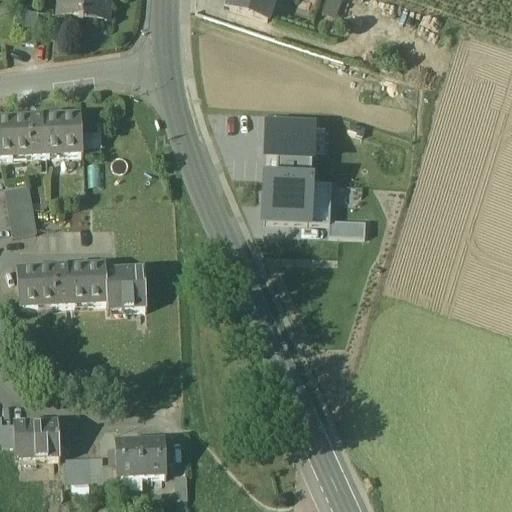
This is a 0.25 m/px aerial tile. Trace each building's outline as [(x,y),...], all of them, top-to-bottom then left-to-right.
[(109,0),(65,0),(63,25),(106,29),(109,0)] [(233,0),(229,14),(268,26),(275,0),(233,0)] [(323,0),(320,19),(338,22),(341,0),(323,0)] [(37,19),(24,18),(22,50),(35,51),(37,19)] [(78,124),(0,127),(0,166),(80,163),(82,163),(79,123),(78,123),(78,124)] [(330,191),(310,191),(312,133),(267,132),(265,169),(276,169),(275,188),(265,188),(263,229),(329,231),(329,229),(330,191)] [(27,194),(3,198),(3,199),(4,199),(8,221),(30,217),(26,195),(27,195),(27,194)] [(30,217),(8,221),(12,244),(11,244),(11,245),(35,241),(35,240),(34,240),(30,217)] [(365,230),(329,229),(329,231),(329,244),(364,245),(365,230)] [(103,273),(17,279),(17,278),(16,278),(18,319),(19,319),(19,318),(106,313),(104,279),(105,279),(104,272),(103,272),(103,273)] [(105,279),(104,279),(106,313),(106,320),(108,320),(108,319),(144,317),(144,318),(145,318),(143,276),(141,276),(142,277),(105,279)] [(55,432),(14,434),(13,433),(12,433),(13,456),(14,471),(16,471),(15,470),(57,468),(57,469),(59,469),(57,431),(55,431),(55,432)] [(1,434),(0,434),(1,450),(0,450),(1,457),(13,456),(12,433),(1,434)] [(162,449),(139,450),(140,486),(164,485),(164,486),(165,486),(163,449),(162,449)] [(139,450),(115,451),(115,450),(114,450),(116,488),(117,488),(117,487),(140,486),(139,450)] [(101,467),(89,468),(90,490),(102,489),(101,467)] [(89,468),(65,469),(66,491),(90,490),(89,468)] [(184,485),(175,486),(175,485),(174,485),(175,508),(176,508),(176,507),(185,507),(185,508),(186,508),(185,484),(184,485)]
